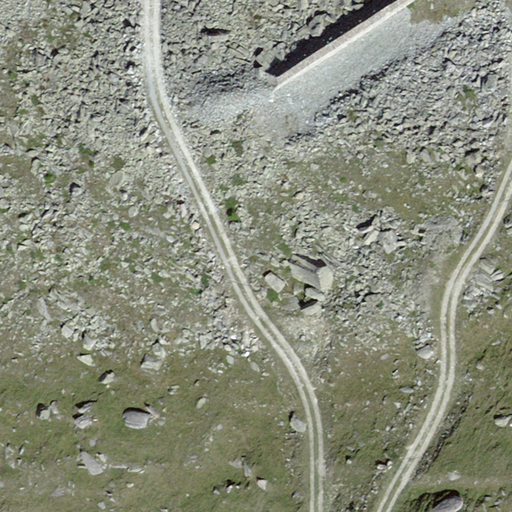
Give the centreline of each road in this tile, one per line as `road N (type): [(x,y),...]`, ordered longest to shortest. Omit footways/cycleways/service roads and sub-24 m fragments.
road 1 (track): [(153,0),(142,44),(174,142),(245,308),(300,370),(331,434),(325,511)]
road 2 (track): [(405,511),(450,429),(470,362),(458,311),(511,203)]
